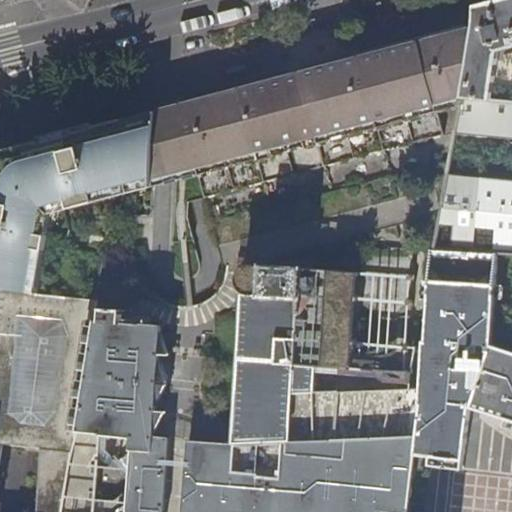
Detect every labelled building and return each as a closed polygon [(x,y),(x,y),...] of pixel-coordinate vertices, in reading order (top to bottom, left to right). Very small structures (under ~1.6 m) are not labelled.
[(511,0),(498,0),(476,6),(475,29),(474,32),(463,98),(463,99),(492,102),(500,50),(511,47),(511,0)] [(154,179),(180,172),(177,161),(182,160),(178,145),(181,144),(179,136),(181,136),(179,129),(186,127),(184,119),(199,115),(199,112),(243,101),(243,103),(259,99),(261,108),(267,106),(265,98),(365,71),(366,76),(376,73),(377,78),(383,76),(381,67),(407,61),(409,69),(415,68),(414,63),(424,60),(423,56),(446,50),(445,48),(453,46),(452,44),(460,42),(459,39),(467,37),(466,34),(474,32),(475,29),(421,43),(157,112),(154,179)] [(438,104),(463,98),(474,32),(466,34),(467,37),(459,39),(460,42),(452,44),(453,46),(445,48),(446,50),(423,56),(424,60),(414,63),(415,68),(409,69),(407,61),(381,67),(383,76),(377,78),(376,73),(366,76),(365,71),(265,98),(267,106),(261,108),(259,99),(243,103),(243,101),(199,112),(199,115),(184,119),(186,127),(179,129),(181,136),(179,136),(181,144),(178,145),(182,160),(177,161),(180,172),(196,168),(204,200),(445,136),(438,104)] [(511,178),(511,103),(492,102),(463,99),(450,173),(511,178)] [(116,191),(154,179),(157,112),(135,118),(104,126),(98,214),(113,214),(116,191)] [(113,215),(98,214),(104,126),(95,128),(78,133),(69,269),(36,267),(31,292),(49,295),(99,300),(113,215)] [(69,269),(78,133),(67,136),(50,140),(40,241),(36,267),(69,269)] [(24,163),(13,238),(40,241),(50,140),(40,143),(26,146),(24,163)] [(13,149),(0,154),(0,236),(13,238),(24,163),(26,146),(19,148),(13,149)] [(511,253),(511,178),(450,173),(437,249),(501,253),(511,253)] [(151,181),(152,215),(175,214),(173,180),(151,181)] [(13,238),(0,236),(0,287),(31,292),(36,267),(40,241),(13,238)] [(511,350),(495,345),(501,253),(437,249),(436,249),(426,389),(339,390),(349,271),(245,265),(235,444),(189,441),(183,511),(411,511),(419,453),(436,455),(438,439),(468,443),(473,406),(511,418),(511,350)] [(165,511),(171,438),(156,437),(162,326),(141,325),(125,323),(96,321),(99,300),(49,295),(31,292),(0,287),(0,444),(42,449),(73,452),(62,511),(165,511)] [(0,511),(62,511),(73,452),(42,449),(0,444),(0,511)]
